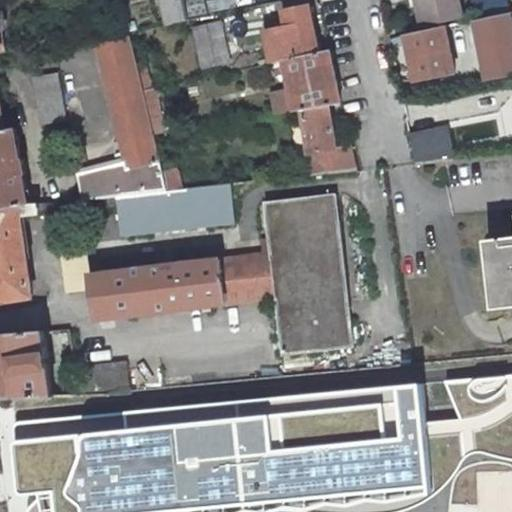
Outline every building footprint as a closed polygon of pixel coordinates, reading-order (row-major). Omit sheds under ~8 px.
[(162,0),(168,25),(189,20),(184,0),(162,0)] [(464,17),(460,0),(410,0),(412,7),(419,6),(423,26),(464,17)] [(491,0),(481,2),(484,18),(509,13),(506,0),(491,0)] [(274,63),(285,60),(320,52),(310,5),(286,11),(290,29),(268,33),(274,63)] [(6,10),(0,11),(0,30),(9,29),(6,10)] [(511,38),(511,12),(509,13),(484,18),(466,22),(470,40),(471,46),(511,38)] [(221,22),(194,28),(203,68),(230,62),(221,22)] [(470,40),(466,22),(456,24),(460,42),(470,40)] [(446,26),(407,34),(416,80),(456,71),(446,26)] [(132,38),(130,38),(100,46),(125,153),(116,155),(118,164),(79,174),(84,200),(117,197),(169,191),(164,171),(155,135),(144,90),(141,75),(132,38)] [(292,88),(277,91),(282,113),(304,109),(330,105),(342,103),(331,50),(320,52),(285,60),(292,88)] [(44,125),(68,120),(60,73),(36,77),(44,125)] [(150,73),(141,75),(144,90),(153,89),(150,73)] [(153,89),(144,90),(155,135),(166,132),(155,88),(153,89)] [(0,210),(20,206),(28,205),(30,205),(25,176),(28,176),(25,161),(23,161),(17,129),(7,131),(0,91),(0,210)] [(337,147),(330,105),(304,109),(315,174),(356,170),(350,145),(337,147)] [(462,136),(510,134),(509,118),(462,120),(462,136)] [(442,142),(413,146),(416,163),(444,160),(442,142)] [(169,191),(183,189),(178,168),(164,171),(169,191)] [(122,237),(237,223),(232,183),(183,189),(169,191),(117,197),(122,237)] [(285,354),(355,346),(337,195),(267,203),(267,205),(261,205),(264,229),(270,228),(271,238),(262,239),(264,254),(92,275),(94,288),(97,319),(203,306),(204,311),(212,310),(211,305),(278,297),(285,354)] [(41,203),(42,215),(85,211),(84,200),(41,203)] [(22,217),(42,215),(41,203),(30,205),(28,205),(20,206),(22,217)] [(20,206),(0,210),(0,301),(33,297),(22,217),(20,206)] [(68,292),(94,288),(92,275),(85,211),(58,214),(68,292)] [(511,237),(489,240),(497,309),(511,307),(511,237)] [(45,330),(0,333),(0,399),(54,397),(45,330)] [(268,386),(19,416),(16,442),(22,477),(44,475),(47,485),(36,493),(26,511),(210,511),(232,506),(266,504),(296,503),(332,507),(405,505),(443,485),(469,448),(486,445),(511,449),(511,370),(450,377),(447,365),(430,368),(427,355),(398,356),(398,384),(273,398),(268,386)] [(128,361),(103,364),(107,394),(131,390),(128,361)] [(103,364),(76,367),(80,394),(107,394),(103,364)]
